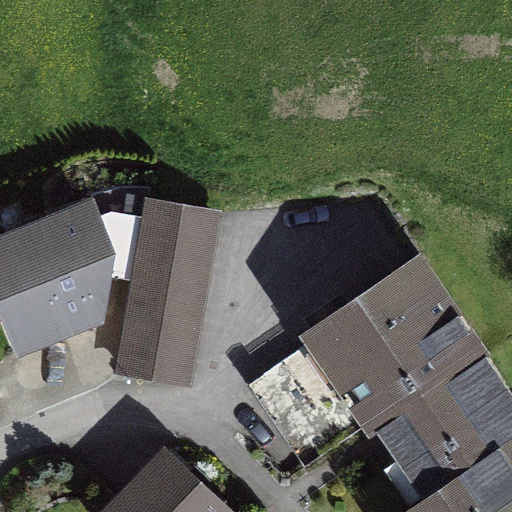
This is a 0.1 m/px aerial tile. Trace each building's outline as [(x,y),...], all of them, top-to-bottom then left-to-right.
[(182,381),(212,212),(152,202),(149,219),(139,278),(123,370),(182,381)] [(99,271),(139,278),(149,219),(110,212),(92,220),(87,208),(0,243),(0,291),(22,345),(91,317),(99,271)] [(303,464),(373,417),(429,501),(500,453),(502,456),(511,448),(511,400),(417,262),(313,331),(317,336),(248,383),(303,464)] [(500,453),(429,501),(412,511),(511,511),(511,471),(502,456),(500,453)] [(222,511),(163,455),(108,511),(222,511)]
